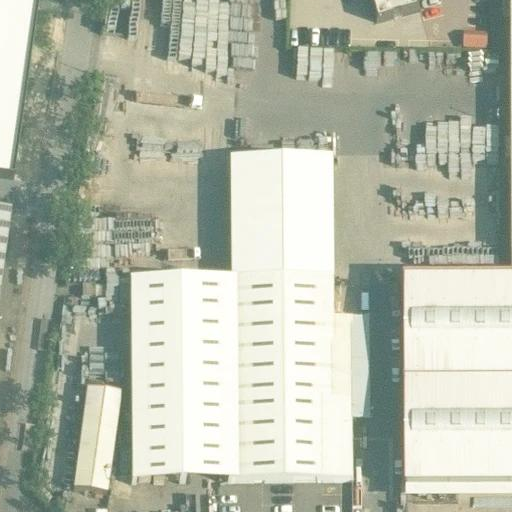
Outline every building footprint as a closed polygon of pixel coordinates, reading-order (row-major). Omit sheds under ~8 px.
[(0,0),(0,180),(13,182),(38,0),(0,0)] [(368,0),(375,24),(420,12),(416,0),(368,0)] [(487,36),(465,35),(464,50),(487,51),(487,36)] [(230,322),(331,322),(329,164),(229,165),(229,283),(230,322)] [(0,287),(10,214),(0,212),(0,287)] [(131,486),(233,485),(230,322),(229,283),(128,284),(131,486)] [(406,285),(407,506),(511,505),(511,284),(501,285),(406,285)] [(331,322),(230,322),(233,485),(353,483),(352,424),(351,322),(331,322)] [(369,322),(351,322),(352,424),(371,423),(369,322)] [(120,395),(87,390),(72,492),(105,497),(120,395)]
